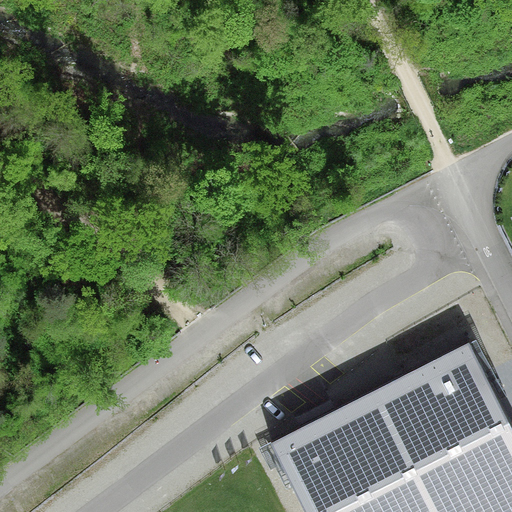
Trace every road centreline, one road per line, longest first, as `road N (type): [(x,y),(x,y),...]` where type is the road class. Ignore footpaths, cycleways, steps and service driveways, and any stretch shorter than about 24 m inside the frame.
road 1 (residential): [(95,511),(364,313),(429,275),(439,215),(408,191),(286,256),(0,478)]
road 2 (residential): [(511,142),(453,170),(511,284)]
road 3 (track): [(453,170),(364,0)]
road 4 (track): [(111,253),(0,170)]
